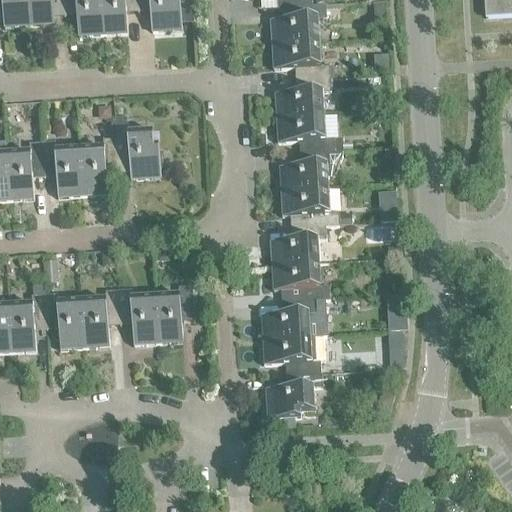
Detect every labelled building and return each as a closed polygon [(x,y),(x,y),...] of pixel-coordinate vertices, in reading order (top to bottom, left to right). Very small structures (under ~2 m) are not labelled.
[(4,31),(28,29),(26,0),(0,0),(0,6),(2,6),(4,31)] [(51,3),(64,2),(63,0),(26,0),(28,29),(53,28),(51,3)] [(63,0),(64,2),(64,16),(77,15),(78,40),(102,38),(99,0),(63,0)] [(99,0),(102,38),(127,37),(126,12),(138,11),(137,0),(99,0)] [(137,0),(138,11),(150,11),(152,35),(181,33),(181,26),(193,25),(192,9),(180,10),(180,1),(175,1),(174,0),(137,0)] [(280,0),(281,11),(294,10),(312,9),(311,0),(255,0),(256,0),(261,0),(280,0)] [(511,0),(483,0),(485,21),(511,19),(511,0)] [(385,6),(373,6),(373,25),(386,24),(385,6)] [(271,24),(272,49),(319,46),(318,22),(326,22),(325,8),(312,9),(294,10),(295,23),(271,24)] [(298,72),(299,84),(330,82),(329,69),(321,69),(319,46),(272,49),(274,73),(298,72)] [(388,58),(374,59),(375,77),(388,77),(388,58)] [(275,98),(277,122),(324,119),(322,96),(331,96),(330,82),(299,84),(300,96),(275,98)] [(110,109),(97,109),(98,122),(111,122),(110,109)] [(126,119),(114,120),(114,128),(126,128),(126,119)] [(303,145),(304,157),(334,156),(334,142),(325,143),(324,119),(277,122),(278,146),(303,145)] [(114,128),(115,142),(116,142),(117,159),(129,158),(130,183),(160,181),(158,147),(153,148),(153,133),(129,135),(129,127),(126,128),(114,128)] [(102,151),(80,152),(82,200),(107,198),(105,173),(118,173),(117,159),(116,142),(115,142),(102,143),(102,151)] [(29,155),(6,157),(9,204),(33,203),(32,178),(44,177),(42,146),(28,147),(29,155)] [(55,146),(42,146),(44,177),(57,176),(58,201),(82,200),(80,152),(56,154),(55,146)] [(280,171),(281,195),(328,193),(328,181),(333,180),(342,160),(342,155),(334,156),(304,157),(304,170),(280,171)] [(0,204),(9,204),(6,157),(0,157),(0,204)] [(308,218),(308,231),(325,230),(339,229),(338,215),(330,216),(328,193),(281,195),(283,220),(308,218)] [(351,216),(338,216),(339,228),(352,227),(351,216)] [(270,245),(272,270),(319,267),(318,243),(326,243),(325,230),(308,231),(294,232),(295,244),(270,245)] [(399,250),(387,250),(388,261),(399,261),(399,250)] [(113,254),(99,255),(100,269),(114,268),(113,254)] [(57,265),(43,265),(44,287),(58,286),(57,265)] [(298,293),(299,305),(316,304),(316,305),(330,304),(329,290),(321,290),(319,267),(272,270),(273,294),(298,293)] [(44,287),(31,288),(32,299),(44,298),(44,287)] [(179,299),(155,300),(158,347),(183,346),(181,321),(194,320),(192,289),(178,290),(179,299)] [(131,293),(118,294),(120,325),(132,324),(134,349),(158,347),(155,300),(132,301),(131,293)] [(105,303),(81,305),(84,352),(109,350),(107,326),(120,325),(118,294),(105,295),(105,303)] [(31,308),(8,309),(11,356),(36,355),(34,330),(46,329),(44,298),(32,299),(31,299),(31,308)] [(58,298),(44,298),(46,329),(58,329),(60,353),(84,352),(81,305),(58,306),(58,298)] [(402,299),(386,299),(386,317),(403,317),(406,316),(405,299),(402,299)] [(261,320),(263,344),(310,341),(309,318),(317,317),(316,305),(316,304),(299,305),(285,306),(286,318),(261,320)] [(0,356),(11,356),(8,309),(0,309),(0,356)] [(403,336),(387,337),(389,372),(404,371),(403,336)] [(290,380),(321,378),(325,378),(323,340),(310,341),(263,344),(264,369),(289,367),(290,380)] [(321,378),(290,380),(291,392),(266,393),(268,423),(300,421),(300,416),(315,415),(313,391),(322,391),(321,378)] [(388,425),(394,401),(380,397),(373,421),(388,425)]
